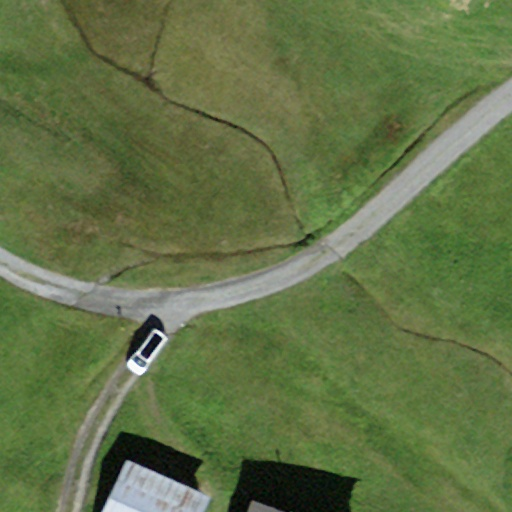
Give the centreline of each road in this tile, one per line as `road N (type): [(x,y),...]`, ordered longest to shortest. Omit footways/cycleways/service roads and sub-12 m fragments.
road 1 (track): [(171,292),(244,281),(318,257),(511,93)]
road 2 (track): [(74,511),(95,415),(171,292)]
road 3 (track): [(0,256),(72,296),(171,292)]
